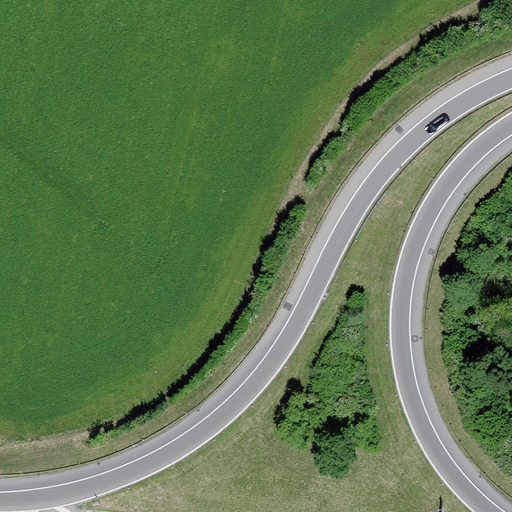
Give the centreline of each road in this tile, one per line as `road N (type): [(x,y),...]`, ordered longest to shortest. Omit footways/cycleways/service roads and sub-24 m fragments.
road 1 (motorway): [(511,78),(448,112),(387,166),(275,358),(217,420),(118,477),(0,502)]
road 2 (motorway): [(489,511),(419,419),(401,314),(413,252),(439,198),(511,126)]
